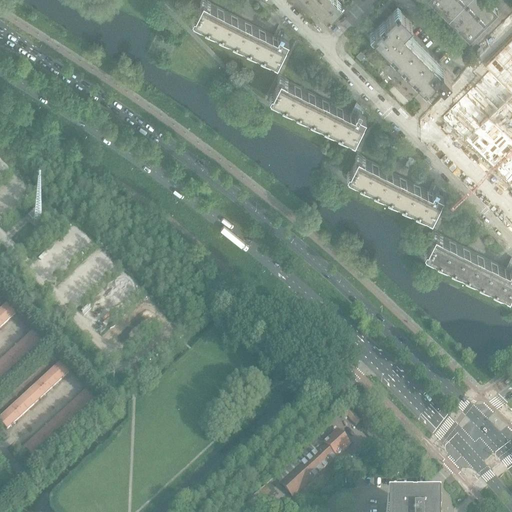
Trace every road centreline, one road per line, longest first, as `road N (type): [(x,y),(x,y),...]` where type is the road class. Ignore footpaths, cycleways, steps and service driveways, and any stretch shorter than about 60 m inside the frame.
road 1 (primary): [(475,418),(245,199),(0,35)]
road 2 (primary): [(0,68),(107,136),(274,264),(466,452)]
road 3 (residential): [(511,239),(322,46)]
